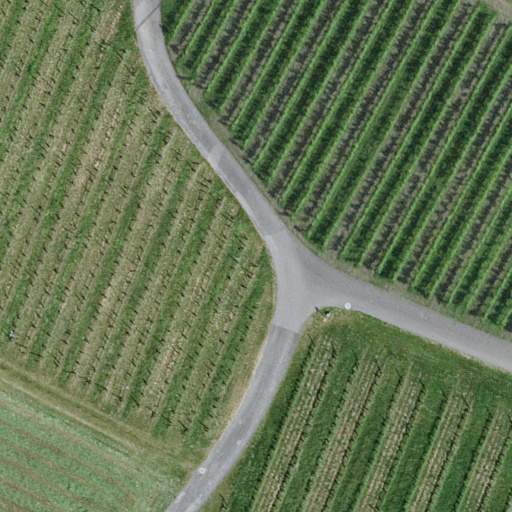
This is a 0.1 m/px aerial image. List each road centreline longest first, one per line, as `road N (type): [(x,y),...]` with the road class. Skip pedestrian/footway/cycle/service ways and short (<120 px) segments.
road 1 (track): [(302,287),(257,205),(153,61),(148,0)]
road 2 (track): [(179,511),(241,435),(302,287)]
road 3 (track): [(511,361),(330,282),(302,287)]
